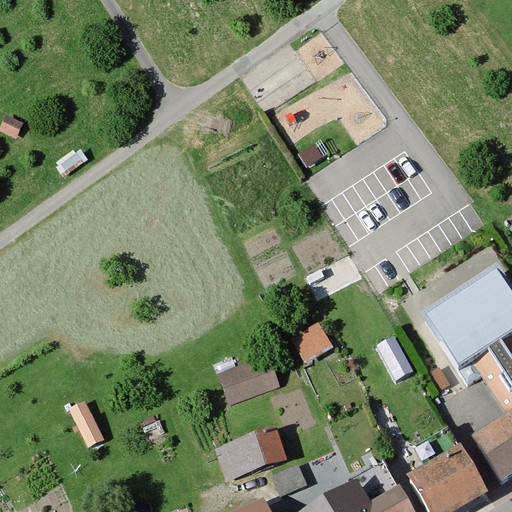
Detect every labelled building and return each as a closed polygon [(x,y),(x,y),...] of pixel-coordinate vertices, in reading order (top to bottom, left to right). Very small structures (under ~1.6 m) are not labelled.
[(7,118),(1,132),(16,139),(22,125),(7,118)] [(511,297),(498,276),(429,321),(469,383),(480,376),(504,414),(509,421),(471,445),(498,486),(501,492),(511,484),(511,297)] [(318,325),(292,340),(306,365),(333,350),(318,325)] [(219,378),(228,406),(280,387),(270,360),(219,378)] [(438,371),(428,376),(438,394),(448,388),(438,371)] [(89,420),(80,425),(91,446),(100,442),(89,420)] [(276,434),(217,453),(227,483),(286,463),(276,434)] [(462,453),(414,480),(430,511),(464,511),(488,500),(485,495),(462,453)] [(298,468),(272,479),(281,498),(307,487),(298,468)] [(408,511),(386,473),(358,489),(371,511),(408,511)] [(371,511),(358,489),(317,511),(371,511)]
